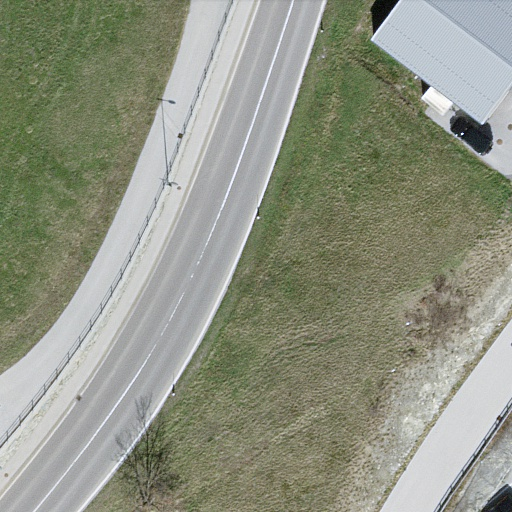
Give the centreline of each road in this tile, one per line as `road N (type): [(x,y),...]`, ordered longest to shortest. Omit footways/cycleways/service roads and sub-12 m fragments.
road 1 (secondary): [(33,511),(122,395),(176,307),(229,189),(292,0)]
road 2 (unclassified): [(418,511),(511,374)]
